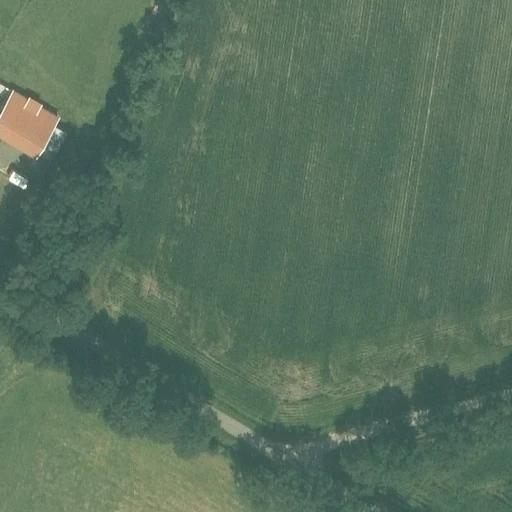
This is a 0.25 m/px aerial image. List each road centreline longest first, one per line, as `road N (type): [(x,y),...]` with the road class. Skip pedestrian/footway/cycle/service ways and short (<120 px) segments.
road 1 (unclassified): [(374,511),(0,285)]
road 2 (track): [(296,465),(338,442),(511,395)]
